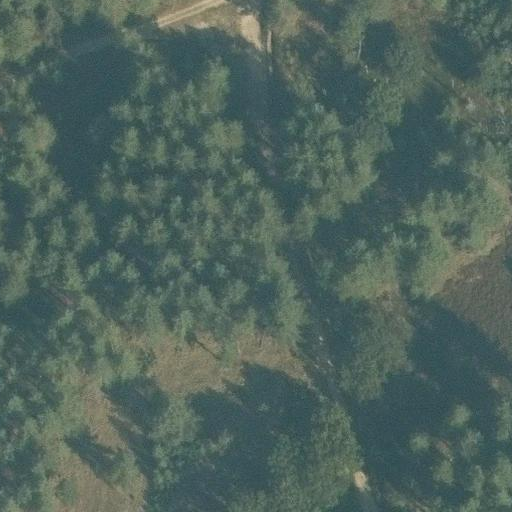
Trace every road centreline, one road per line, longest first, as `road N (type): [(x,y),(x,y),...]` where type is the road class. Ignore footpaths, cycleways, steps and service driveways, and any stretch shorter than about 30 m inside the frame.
road 1 (track): [(372,511),(225,2)]
road 2 (track): [(135,31),(0,84)]
